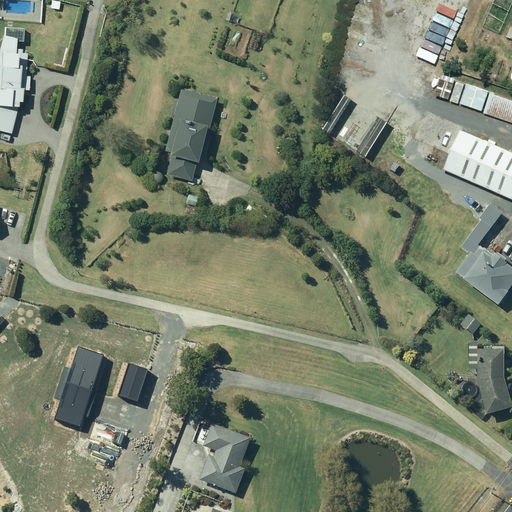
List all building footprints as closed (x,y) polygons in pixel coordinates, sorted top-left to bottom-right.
[(372,21),(353,13),(350,22),(357,25),(349,43),(366,50),(373,34),(367,32),(372,21)] [(19,34),(6,33),(2,45),(0,44),(0,140),(3,142),(7,130),(12,132),(20,103),(20,98),(24,99),(25,88),(30,88),(31,74),(27,74),(28,51),(22,50),(22,48),(18,48),(19,34)] [(511,38),(507,37),(503,45),(511,48),(511,38)] [(504,62),(495,58),(490,72),(498,76),(504,62)] [(458,76),(445,73),(439,96),(452,100),(458,76)] [(458,104),(480,111),(487,92),(465,84),(458,104)] [(206,125),(212,98),(177,89),(161,154),(168,155),(163,174),(188,180),(193,161),(191,161),(199,124),(206,125)] [(511,100),(489,93),(482,114),(511,124),(511,100)] [(386,124),(341,96),(320,130),(366,158),(386,124)] [(441,170),(511,200),(511,154),(458,131),(441,170)] [(413,167),(405,163),(394,182),(402,186),(413,167)] [(437,191),(466,211),(476,196),(446,176),(437,191)] [(196,196),(186,194),(184,203),(193,206),(196,196)] [(458,281),(494,307),(504,294),(511,282),(511,271),(481,248),(475,257),(467,251),(451,274),(459,280),(458,281)] [(15,275),(7,273),(2,291),(10,293),(15,275)] [(458,326),(471,335),(478,325),(466,316),(458,326)] [(472,384),(481,417),(507,409),(499,380),(498,352),(471,352),(472,384)] [(252,436),(214,422),(205,446),(217,450),(215,456),(210,454),(201,479),(237,492),(246,468),(241,466),(252,436)]
